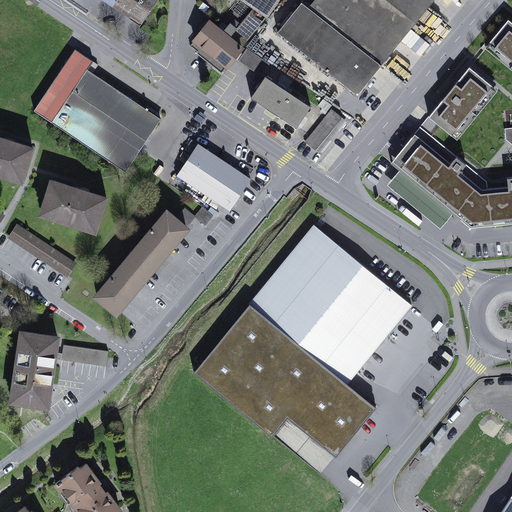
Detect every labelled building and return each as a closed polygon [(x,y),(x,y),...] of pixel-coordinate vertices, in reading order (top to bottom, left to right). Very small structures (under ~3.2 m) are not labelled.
[(99,0),(113,9),(118,0),(99,0)] [(139,26),(156,0),(118,0),(113,9),(139,26)] [(237,29),(230,38),(242,48),(267,17),(277,0),(251,0),(249,4),(255,8),(237,29)] [(315,0),(309,8),(381,65),(433,0),(315,0)] [(278,32),(358,95),(381,65),(309,8),(302,2),(278,32)] [(240,24),(234,20),(228,27),(225,30),(227,32),(225,34),(218,28),(210,22),(200,34),(191,46),(208,59),(223,71),(242,48),(230,38),(237,29),(237,28),(240,24)] [(511,22),(508,20),(490,42),(511,60),(511,22)] [(222,22),(221,24),(218,28),(225,34),(227,32),(225,30),(228,27),(222,22)] [(511,69),(511,60),(490,42),(485,48),(511,69)] [(239,61),(261,76),(270,64),(247,48),(239,61)] [(95,69),(98,65),(75,49),(34,110),(125,172),(161,119),(147,110),(148,109),(147,108),(146,109),(98,77),(93,73),(95,69)] [(492,86),(469,67),(430,115),(429,116),(451,135),(452,135),(492,86)] [(291,124),(296,127),(310,106),(265,76),(251,97),(259,102),(281,117),(291,124)] [(452,135),(457,139),(497,90),(492,86),(452,135)] [(330,105),(324,101),(320,106),(326,110),(330,105)] [(332,110),(306,142),(308,144),(319,152),(345,120),(332,110)] [(270,133),(287,145),(297,130),(295,129),(296,127),(291,124),(281,117),(270,133)] [(511,177),(507,178),(508,187),(509,191),(486,193),(486,190),(488,189),(487,182),(420,127),(398,153),(395,157),(412,171),(459,210),(464,214),(459,219),(462,221),(470,228),(482,227),(511,224),(511,177)] [(28,163),(33,148),(15,143),(10,141),(10,142),(0,139),(1,138),(0,137),(0,173),(20,180),(26,163),(28,163)] [(177,175),(230,210),(251,179),(192,140),(184,151),(190,156),(177,175)] [(459,219),(464,214),(459,210),(412,171),(395,157),(391,163),(400,170),(387,185),(440,228),(452,214),(459,219)] [(102,213),(107,197),(89,192),(84,191),(84,192),(74,189),(75,188),(73,187),(52,181),(42,213),(94,230),(100,212),(102,213)] [(205,225),(213,216),(202,207),(195,216),(185,208),(176,218),(187,226),(195,217),(205,225)] [(131,253),(132,254),(151,270),(186,228),(167,212),(151,230),(151,229),(146,235),(147,235),(131,253)] [(347,383),(412,305),(314,225),(193,372),(272,436),(288,417),(336,456),(376,407),(347,383)] [(75,264),(17,226),(10,237),(67,276),(75,264)] [(112,277),(97,295),(116,312),(151,270),(132,254),(117,272),(116,271),(111,277),(112,277)] [(17,363),(53,368),(54,359),(55,352),(57,337),(22,331),(17,363)] [(61,360),(106,366),(108,351),(64,345),(62,353),(61,360)] [(12,400),(47,405),(49,390),(50,383),(53,368),(17,363),(12,400)] [(116,511),(120,509),(106,491),(104,492),(97,483),(99,482),(86,464),(79,469),(78,467),(56,483),(62,491),(64,490),(72,499),(79,509),(82,508),(85,511),(116,511)] [(106,491),(108,490),(101,481),(99,482),(97,483),(104,492),(106,491)] [(67,503),(72,499),(64,490),(62,491),(60,493),(67,503)]
